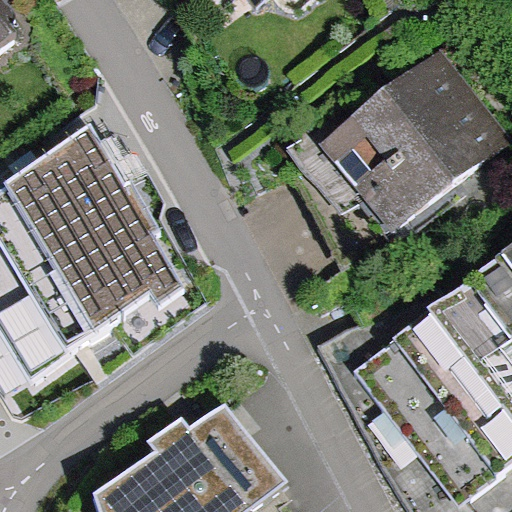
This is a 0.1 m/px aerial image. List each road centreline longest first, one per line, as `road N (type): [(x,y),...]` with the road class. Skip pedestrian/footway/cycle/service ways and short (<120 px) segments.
road 1 (residential): [(85,0),(152,103),(265,309)]
road 2 (residential): [(0,500),(127,392),(265,309)]
road 3 (residential): [(265,309),(371,511)]
